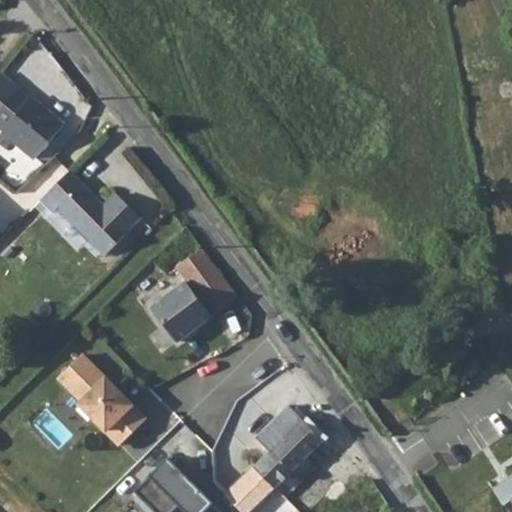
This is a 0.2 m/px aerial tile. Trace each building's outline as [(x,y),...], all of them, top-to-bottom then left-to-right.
[(15,87),(0,106),(0,130),(35,159),(62,125),(15,87)] [(69,171),(39,201),(49,213),(55,207),(102,256),(126,233),(125,228),(137,217),(113,193),(101,204),(69,171)] [(236,295),(201,248),(172,269),(182,282),(147,307),(173,342),(207,317),(236,295)] [(172,269),(143,296),(147,307),(182,282),(172,269)] [(145,416),(82,351),(58,374),(81,397),(79,401),(119,442),(145,416)] [(266,451),(223,492),(242,511),(248,511),(320,441),(325,446),(340,431),(317,402),(299,417),(287,405),(254,437),(266,451)] [(221,511),(166,456),(132,489),(154,511),(168,511),(177,504),(184,511),(221,511)] [(373,477),(360,457),(354,461),(358,468),(351,472),(362,486),(373,477)] [(511,473),(494,484),(506,505),(511,501),(511,473)]
